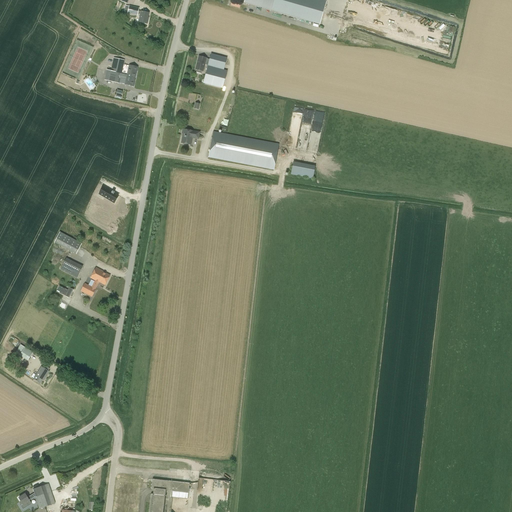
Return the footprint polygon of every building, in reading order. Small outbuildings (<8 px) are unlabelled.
[(244,0),(244,1),(244,3),(247,4),(272,11),(274,0),(244,0)] [(139,8),(129,6),(125,5),(125,9),(123,8),(122,11),(125,11),(124,14),(127,14),(127,13),(137,16),(138,14),(140,15),(139,22),(147,24),(148,20),(147,19),(148,13),(138,11),(139,8)] [(222,88),(227,71),(224,70),(227,58),(211,54),(209,60),(200,57),(196,72),(201,74),(202,71),(204,65),(208,66),(203,83),(222,88)] [(125,84),(133,86),(134,82),(136,71),(137,67),(129,66),(127,75),(122,74),(124,60),(113,58),(111,71),(106,70),(104,80),(119,84),(119,83),(125,84)] [(198,139),(199,132),(183,129),(182,134),(183,134),(181,143),(190,145),(192,138),(198,139)] [(274,170),(279,144),(227,134),(213,131),(208,157),(274,170)] [(312,131),(310,140),(318,142),(320,133),(312,131)] [(315,166),(293,162),(291,171),(290,174),(313,179),(315,166)] [(118,196),(103,187),(99,194),(114,203),(118,196)] [(54,242),(76,254),(82,243),(60,232),(54,242)] [(60,269),(77,278),(83,266),(66,258),(60,269)] [(105,285),(109,276),(103,272),(96,268),(91,277),(95,280),(92,286),(85,283),(80,291),(92,297),(96,289),(95,289),(99,282),(105,285)] [(16,351),(20,354),(20,355),(28,360),(33,352),(21,344),(20,345),(18,343),(15,347),(18,349),(16,351)] [(34,379),(40,383),(43,378),(44,379),(49,372),(48,371),(49,369),(49,368),(45,365),(43,365),(42,367),(41,367),(34,379)] [(187,499),(189,483),(152,479),(151,489),(173,491),(172,497),(187,499)] [(39,509),(55,504),(55,503),(49,484),(33,489),(34,493),(27,497),(26,496),(28,495),(26,493),(19,498),(23,504),(35,497),(39,509)] [(163,511),(165,496),(153,494),(151,494),(148,511),(163,511)]
